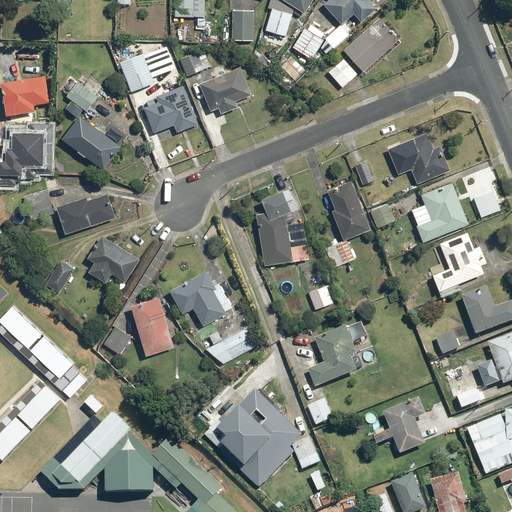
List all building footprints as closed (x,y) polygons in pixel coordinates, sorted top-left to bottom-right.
[(204,0),(174,0),(174,3),(175,3),(175,17),(204,17),(204,0)] [(282,0),(304,14),(312,0),(282,0)] [(328,0),(323,5),(341,25),(353,14),(361,22),(376,9),(368,0),(328,0)] [(285,36),(292,14),(272,8),(265,30),(285,36)] [(252,41),(253,11),(233,10),(232,39),(252,41)] [(343,50),(363,72),(398,39),(378,18),(343,50)] [(311,59),(323,40),(304,29),(292,48),(311,59)] [(167,45),(120,63),(131,92),(154,83),(151,75),(175,65),(167,45)] [(201,48),(179,59),(188,77),(210,67),(201,48)] [(328,72),(342,87),(357,74),(343,59),(328,72)] [(239,67),(199,84),(210,111),(218,108),(221,114),(237,108),(234,101),(250,94),(239,67)] [(44,76),(0,83),(5,116),(34,112),(33,105),(48,103),(44,76)] [(77,82),(66,97),(86,112),(97,97),(77,82)] [(198,124),(182,86),(156,97),(158,102),(143,109),(153,134),(174,125),(177,133),(198,124)] [(78,116),(61,140),(103,170),(120,147),(78,116)] [(0,158),(0,170),(0,188),(23,189),(24,174),(53,175),(54,125),(29,124),(28,130),(13,130),(12,158),(0,158)] [(427,133),(387,149),(398,175),(411,169),(417,184),(450,170),(440,146),(433,149),(427,133)] [(365,161),(354,165),(363,186),(374,181),(365,161)] [(370,230),(351,181),(327,191),(335,210),(331,211),(343,241),(370,230)] [(416,226),(422,243),(468,224),(451,183),(420,195),(431,220),(416,226)] [(23,197),(31,221),(55,213),(47,189),(23,197)] [(265,213),(256,214),(264,266),(309,259),(306,245),(290,247),(285,214),(295,209),(287,189),(260,200),(265,213)] [(55,207),(64,235),(115,218),(107,194),(87,201),(85,197),(55,207)] [(370,211),(377,228),(395,221),(387,204),(370,211)] [(304,224),(291,226),(293,243),(305,242),(304,224)] [(432,276),(438,292),(483,273),(480,265),(486,263),(479,246),(473,249),(466,232),(439,244),(450,269),(432,276)] [(139,259),(101,236),(87,259),(93,263),(88,272),(105,283),(111,274),(125,282),(139,259)] [(46,284),(59,292),(74,269),(61,260),(46,284)] [(205,271),(169,292),(182,314),(192,308),(202,326),(225,314),(224,312),(231,308),(218,285),(214,287),(205,271)] [(326,285),(308,292),(315,311),(333,303),(326,285)] [(486,288),(460,298),(475,336),(511,321),(511,302),(494,309),(486,288)] [(158,298),(130,306),(145,356),(173,348),(158,298)] [(42,329),(13,302),(0,315),(0,316),(29,343),(42,329)] [(120,356),(135,329),(117,319),(102,346),(120,356)] [(250,326),(206,349),(223,364),(260,345),(250,326)] [(307,370),(315,388),(356,372),(350,357),(356,355),(345,327),(314,339),(323,364),(307,370)] [(461,348),(454,330),(435,338),(442,356),(461,348)] [(75,360),(46,332),(32,346),(61,374),(75,360)] [(511,333),(487,343),(496,368),(494,369),(491,362),(477,367),(485,388),(501,382),(502,385),(511,381),(511,333)] [(480,402),(474,382),(450,389),(457,409),(480,402)] [(46,385),(18,414),(32,427),(60,399),(46,385)] [(303,433),(255,388),(215,431),(224,439),(219,445),(261,485),(295,449),(291,445),(303,433)] [(418,399),(382,413),(399,455),(424,445),(414,420),(425,416),(418,399)] [(324,400),(307,407),(315,426),(332,419),(324,400)] [(511,406),(505,407),(501,412),(467,426),(487,472),(511,461),(511,406)] [(228,488),(172,435),(154,454),(129,431),(132,427),(115,411),(60,468),(79,485),(97,467),(103,473),(103,490),(156,490),(155,467),(179,489),(182,485),(196,498),(183,511),(239,511),(221,495),(228,488)] [(18,417),(0,435),(0,455),(4,459),(32,430),(18,417)] [(312,436),(295,443),(305,467),(322,460),(312,436)] [(511,470),(498,476),(501,485),(511,480),(511,470)] [(457,474),(430,481),(438,511),(464,511),(462,505),(466,504),(457,474)] [(412,475),(390,483),(401,511),(417,511),(425,509),(412,475)] [(392,511),(385,495),(372,500),(377,511),(392,511)]
